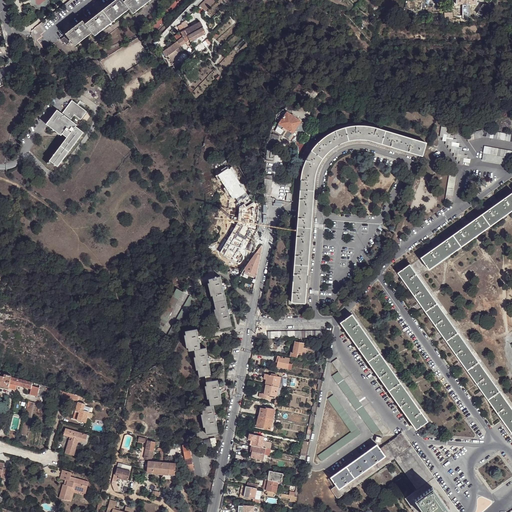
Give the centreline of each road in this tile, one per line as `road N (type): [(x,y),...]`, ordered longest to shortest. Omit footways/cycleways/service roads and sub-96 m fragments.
road 1 (residential): [(319,216),(329,163),(346,149),(367,147),(407,162),(376,220)]
road 2 (residential): [(378,273),(490,431)]
road 3 (residential): [(212,511),(251,322)]
road 4 (residential): [(511,173),(378,273)]
road 5 (unknown): [(254,303),(225,274),(209,273),(164,333)]
road 6 (residential): [(251,322),(273,198)]
